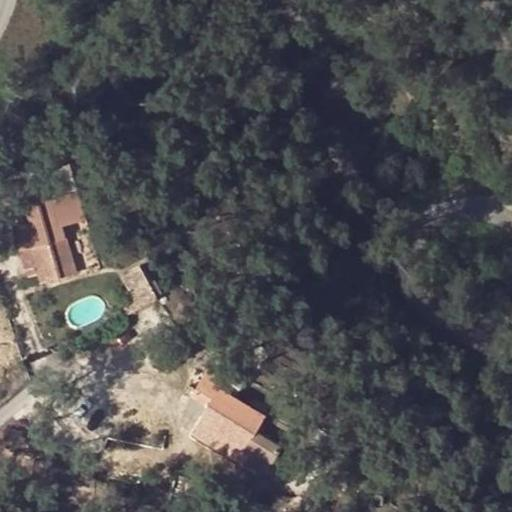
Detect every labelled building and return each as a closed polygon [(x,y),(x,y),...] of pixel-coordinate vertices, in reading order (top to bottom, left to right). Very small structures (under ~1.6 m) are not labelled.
[(31,220),(14,224),(28,277),(39,274),(41,282),(61,277),(51,242),(66,238),(62,224),(86,218),(78,189),(71,164),(39,173),(46,198),(26,203),(31,220)] [(75,273),(66,238),(51,242),(61,277),(75,273)] [(128,314),(159,297),(140,264),(122,274),(137,300),(124,307),(128,314)] [(28,277),(20,279),(23,287),(41,282),(39,274),(28,277)] [(192,353),(174,325),(154,338),(172,365),(192,353)] [(260,472),(268,471),(283,446),(257,431),(266,415),(236,397),(220,387),(225,379),(207,368),(192,394),(208,404),(202,414),(219,426),(217,431),(251,451),(244,463),(260,472)] [(247,378),(231,368),(225,379),(220,387),(236,397),(247,378)] [(202,414),(191,431),(244,463),(251,451),(217,431),(219,426),(202,414)] [(320,427),(310,442),(327,452),(335,437),(320,427)]
